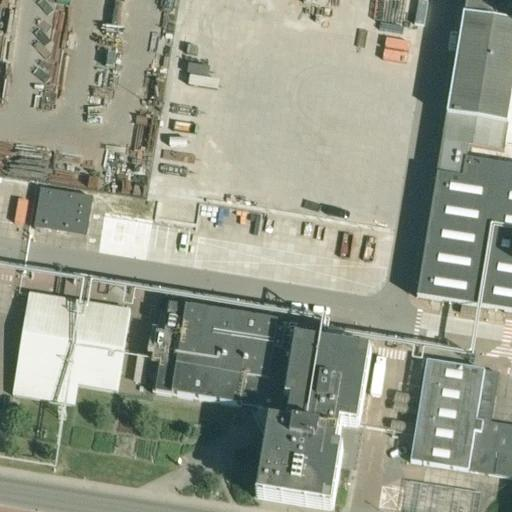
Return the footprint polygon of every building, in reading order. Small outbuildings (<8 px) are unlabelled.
[(511,0),(468,0),(439,177),(438,177),(418,300),(511,315),(511,0)] [(94,199),(41,191),(35,230),(87,238),(94,199)] [(31,296),(14,397),(75,407),(78,387),(118,393),(131,312),(31,296)] [(298,328),(168,307),(163,335),(158,334),(153,365),(158,366),(154,394),(264,412),(271,427),(261,485),(267,486),(264,500),(327,510),(330,496),(335,497),(342,453),(337,452),(342,421),(339,418),(336,417),(337,410),(361,414),(368,368),(363,368),(365,353),(302,343),(302,345),(295,344),(298,328)] [(428,363),(412,464),(511,479),(511,428),(500,427),(499,436),(483,433),(485,424),(478,423),(483,394),(496,396),(500,375),(428,363)]
